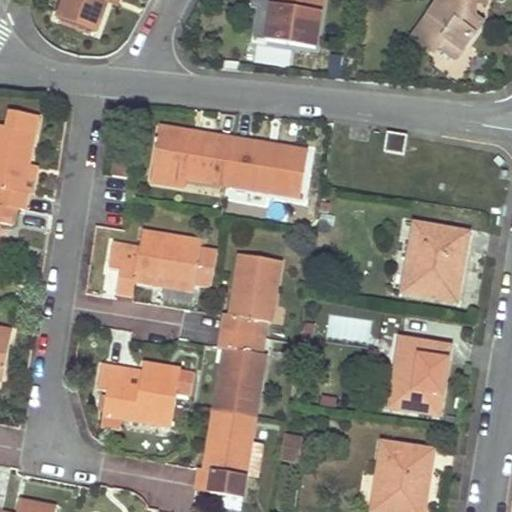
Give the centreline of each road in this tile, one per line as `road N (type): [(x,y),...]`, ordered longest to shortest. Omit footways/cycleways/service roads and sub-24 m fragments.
road 1 (residential): [(138,74),(511,119)]
road 2 (residential): [(511,354),(487,511)]
road 3 (residential): [(0,50),(50,65),(138,74)]
